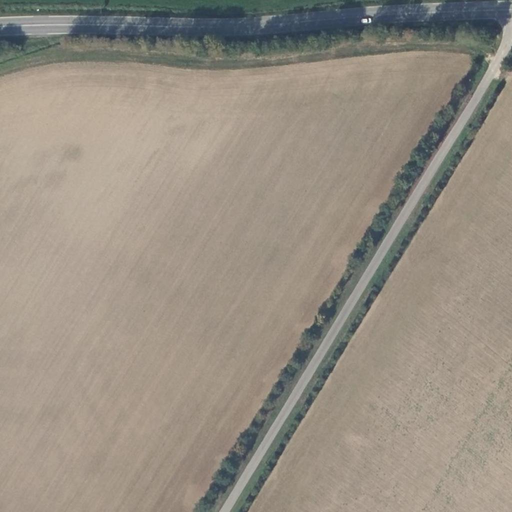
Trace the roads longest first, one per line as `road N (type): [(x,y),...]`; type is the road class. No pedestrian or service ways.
road 1 (unclassified): [(511,33),(222,511)]
road 2 (secondary): [(511,9),(213,27),(0,26)]
